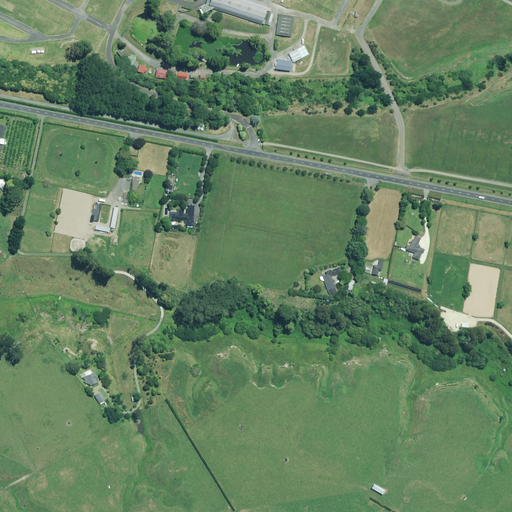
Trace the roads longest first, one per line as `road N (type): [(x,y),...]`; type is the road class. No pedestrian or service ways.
road 1 (tertiary): [(0,104),(511,203)]
road 2 (track): [(511,186),(401,169),(399,116),(360,35),(378,0)]
road 3 (track): [(254,142),(401,169)]
